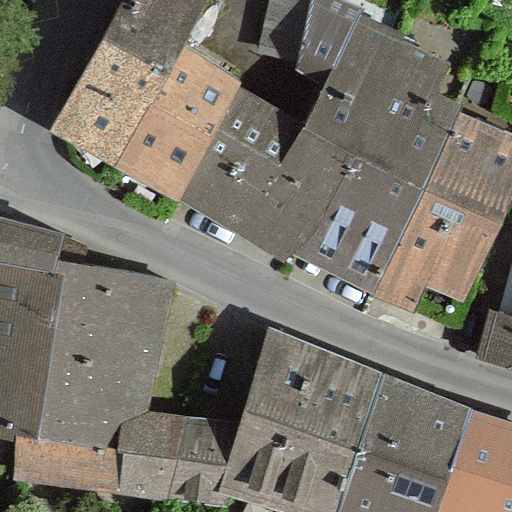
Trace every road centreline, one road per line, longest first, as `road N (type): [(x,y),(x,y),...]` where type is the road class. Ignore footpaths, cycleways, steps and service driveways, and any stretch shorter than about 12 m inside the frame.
road 1 (unclassified): [(511,384),(365,337),(80,206),(8,188)]
road 2 (unclassified): [(8,188),(28,105),(86,0)]
